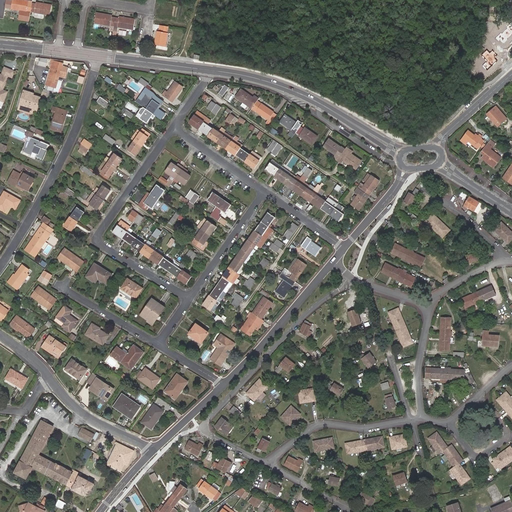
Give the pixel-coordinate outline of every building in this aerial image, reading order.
[(31,12),(32,3),(28,3),(28,1),(20,0),(12,0),(12,1),(7,0),(6,0),(5,8),(11,9),(20,10),(27,11),(26,16),(30,17),(31,12)] [(36,4),(32,3),(31,12),(35,13),(43,14),(50,15),(51,5),(36,3),(36,4)] [(161,20),(160,25),(168,27),(169,21),(170,21),(172,8),(163,6),(160,19),(161,20)] [(109,30),(113,31),(114,26),(115,18),(112,17),(112,16),(97,13),(95,23),(110,26),(109,30)] [(119,19),(115,18),(114,26),(118,27),(133,30),(135,20),(120,17),(119,19)] [(511,40),(511,24),(510,22),(494,35),(504,47),(511,40)] [(168,27),(160,25),(159,31),(158,31),(156,45),(166,46),(168,33),(167,33),(168,27)] [(487,71),(499,62),(488,49),(477,58),(487,71)] [(56,88),(59,77),(64,78),(67,68),(61,66),(62,64),(53,61),(51,65),(47,81),(46,85),(56,88)] [(2,75),(0,74),(0,100),(3,102),(7,93),(2,91),(8,77),(10,71),(4,68),(2,75)] [(141,78),(138,82),(146,88),(148,85),(149,84),(141,78)] [(175,82),(168,92),(169,93),(166,97),(172,102),(183,87),(175,82)] [(125,92),(127,88),(119,83),(117,87),(125,92)] [(223,96),(228,88),(225,85),(219,93),(223,96)] [(150,97),(153,92),(150,90),(146,88),(143,92),(150,97)] [(19,105),(33,110),(36,111),(41,98),(32,95),(31,96),(30,95),(31,92),(24,89),(19,105)] [(257,101),(259,99),(255,96),(253,98),(241,90),(236,97),(252,109),(257,101)] [(108,102),(100,97),(97,102),(105,107),(108,102)] [(150,98),(143,107),(146,109),(153,100),(150,98)] [(153,100),(146,109),(152,113),(153,114),(156,116),(161,119),(165,113),(157,108),(160,105),(153,100)] [(207,108),(212,111),(216,105),(211,101),(207,108)] [(257,101),(252,109),(268,120),(266,123),(269,126),(276,115),(274,113),(274,112),(270,110),(269,111),(265,108),(265,107),(262,104),(261,104),(257,101)] [(221,107),(216,104),(216,105),(212,111),(216,114),(221,107)] [(507,118),(496,106),(487,114),(498,126),(507,118)] [(153,114),(152,113),(146,109),(143,107),(143,108),(140,108),(139,110),(140,111),(136,116),(147,123),(151,118),(153,119),(156,116),(153,114)] [(62,126),(63,126),(67,112),(57,109),(51,130),(60,133),(62,126)] [(125,114),(131,118),(133,115),(127,110),(125,114)] [(204,122),(207,118),(198,112),(195,116),(189,123),(195,127),(196,126),(200,128),(204,122)] [(230,124),(235,117),(230,114),(225,121),(230,124)] [(296,132),(300,126),(296,123),(297,122),(293,120),(292,121),(288,118),(289,117),(285,114),(280,122),(291,130),(292,129),(296,132)] [(237,121),(238,119),(235,117),(230,124),(233,126),(237,121)] [(208,136),(213,129),(207,125),(210,120),(207,118),(204,122),(200,128),(203,131),(202,132),(208,136)] [(305,129),(300,126),(296,132),(295,133),(312,145),(318,136),(314,134),(313,135),(308,132),(309,130),(306,128),(305,129)] [(219,132),(214,128),(213,129),(208,136),(214,140),(214,139),(218,141),(223,134),(219,132)] [(144,143),(149,137),(151,134),(143,129),(141,133),(137,130),(131,139),(135,141),(140,145),(143,142),(144,143)] [(482,138),(479,136),(476,134),(475,136),(469,131),(462,141),(466,144),(468,141),(479,149),(484,141),(481,139),(482,138)] [(220,145),(226,149),(234,137),(228,133),(228,134),(225,132),(223,134),(218,141),(221,144),(220,145)] [(115,141),(106,134),(103,138),(113,145),(115,141)] [(238,138),(236,137),(235,136),(234,137),(226,149),(232,153),(233,152),(236,154),(241,148),(242,146),(236,141),(238,138)] [(46,149),(48,145),(32,138),(28,147),(26,147),(24,152),(31,155),(32,152),(37,154),(36,157),(42,160),(47,150),(46,149)] [(84,139),(81,144),(82,144),(88,149),(91,144),(84,139)] [(339,158),(344,151),(340,148),(341,147),(337,144),(336,145),(332,142),(333,141),(329,139),(323,147),(339,158)] [(278,143),(274,140),(267,150),(271,153),(278,143)] [(135,155),(139,150),(138,149),(140,145),(135,141),(128,150),(135,155)] [(495,143),(491,141),(482,153),(485,155),(482,158),(494,167),(501,157),(491,149),(495,143)] [(0,150),(5,152),(8,145),(1,142),(0,143),(0,150)] [(276,156),(283,146),(278,143),(271,153),(276,156)] [(85,154),(88,149),(82,144),(80,148),(77,151),(81,154),(83,152),(85,154)] [(240,158),(245,162),(250,155),(241,148),(236,154),(240,157),(240,158)] [(353,152),(347,148),(344,151),(339,158),(337,161),(342,164),(344,161),(356,170),(362,162),(358,159),(357,160),(353,157),(354,156),(351,154),(353,152)] [(262,157),(252,151),(250,155),(245,162),(250,166),(251,164),(255,167),(262,157)] [(117,163),(118,164),(122,158),(115,153),(111,160),(107,157),(105,160),(109,163),(114,167),(117,163)] [(102,172),(109,163),(105,160),(98,170),(102,172)] [(280,169),(282,167),(272,160),(270,163),(280,169)] [(108,179),(113,171),(112,171),(114,167),(109,163),(102,172),(101,174),(108,179)] [(175,178),(179,172),(181,170),(182,167),(178,164),(177,164),(176,166),(172,163),(166,171),(166,172),(171,176),(169,179),(170,180),(166,185),(169,187),(169,186),(172,182),(173,181),(175,178)] [(272,172),(276,175),(280,169),(270,163),(265,170),(271,174),(272,172)] [(94,173),(83,165),(80,168),(91,176),(94,173)] [(188,171),(182,167),(181,170),(179,172),(175,178),(173,181),(176,183),(178,180),(185,185),(191,176),(186,173),(188,171)] [(289,176),(291,173),(282,167),(280,169),(276,175),(279,177),(278,179),(284,183),(289,176)] [(307,189),(302,185),(304,182),(305,181),(307,178),(312,171),(308,168),(307,169),(305,173),(303,175),(301,178),(294,188),(297,190),(296,192),(302,196),(307,189)] [(18,185),(24,188),(28,191),(35,179),(24,173),(23,176),(14,171),(8,182),(17,187),(18,185)] [(363,181),(366,183),(371,176),(368,174),(363,181)] [(289,176),(284,183),(290,187),(291,185),(294,188),(301,178),(297,175),(296,177),(294,180),(289,176)] [(361,190),(369,196),(379,181),(371,176),(366,183),(364,185),(361,183),(358,188),(361,190)] [(101,189),(97,195),(103,199),(106,196),(107,196),(111,191),(104,185),(101,189)] [(154,188),(150,194),(159,200),(165,190),(158,185),(155,189),(154,188)] [(65,186),(62,191),(68,195),(74,199),(77,194),(65,186)] [(307,189),(302,196),(308,200),(309,199),(313,201),(317,195),(320,190),(315,187),(314,189),(309,186),(307,189)] [(429,194),(432,192),(425,186),(422,189),(429,194)] [(359,210),(369,196),(361,190),(358,188),(357,188),(354,193),(358,195),(356,198),(354,196),(351,200),(354,201),(351,204),(359,210)] [(410,206),(419,190),(416,188),(412,194),(409,193),(404,202),(410,206)] [(190,200),(195,193),(191,190),(186,197),(190,200)] [(324,193),(320,190),(317,195),(313,201),(316,203),(315,205),(321,209),(326,202),(320,198),(324,193)] [(68,195),(62,191),(59,195),(65,199),(68,195)] [(7,204),(8,205),(15,209),(20,201),(5,192),(2,196),(3,197),(0,201),(0,208),(5,211),(7,207),(6,206),(7,204)] [(97,195),(93,192),(87,202),(91,204),(97,209),(98,209),(102,204),(100,203),(103,199),(97,195)] [(159,200),(150,194),(147,192),(141,201),(145,204),(152,209),(159,200)] [(216,207),(222,198),(213,192),(207,200),(216,207)] [(199,196),(195,193),(190,200),(194,203),(199,197),(199,196)] [(474,212),(480,203),(469,196),(463,208),(466,210),(468,208),(474,212)] [(329,197),(326,202),(321,209),(326,212),(327,211),(331,214),(338,204),(335,201),(329,197)] [(231,205),(222,198),(216,207),(210,216),(218,222),(221,218),(222,217),(218,215),(220,212),(218,211),(220,209),(222,210),(226,213),(231,205)] [(94,213),(97,209),(91,204),(88,209),(94,213)] [(343,207),(338,204),(331,214),(334,216),(333,218),(339,222),(344,214),(340,212),(343,207)] [(77,207),(71,217),(77,221),(79,218),(80,218),(84,212),(77,207)] [(128,218),(134,222),(134,221),(139,215),(133,210),(128,218)] [(265,219),(263,223),(268,226),(275,217),(268,212),(264,218),(265,219)] [(178,218),(179,216),(175,213),(169,222),(173,225),(178,218)] [(413,225),(418,218),(413,214),(407,221),(413,225)] [(433,214),(430,217),(432,220),(435,218),(439,223),(440,222),(433,214)] [(71,217),(67,215),(65,218),(68,220),(64,227),(71,232),(76,225),(74,224),(77,221),(71,217)] [(139,215),(134,221),(139,225),(144,218),(139,215)] [(41,221),(48,225),(51,220),(45,216),(41,221)] [(432,220),(430,217),(426,222),(442,238),(446,234),(443,231),(446,228),(440,222),(439,223),(435,218),(432,220)] [(202,230),(210,236),(214,230),(213,229),(215,225),(208,220),(202,230)] [(420,221),(414,227),(419,232),(425,226),(420,221)] [(511,233),(502,222),(494,230),(500,237),(501,236),(505,241),(504,242),(507,245),(511,240),(511,233)] [(44,223),(41,227),(49,233),(51,234),(54,230),(44,223)] [(267,239),(273,230),(268,226),(263,223),(260,226),(259,225),(255,231),(258,233),(262,236),(265,238),(267,239)] [(289,240),(298,227),(293,223),(283,237),(289,240)] [(122,238),(127,231),(118,225),(112,232),(118,236),(119,235),(122,238)] [(33,241),(32,240),(26,250),(35,256),(46,241),(44,239),(49,233),(41,227),(38,231),(40,232),(33,241)] [(157,238),(162,231),(157,228),(153,234),(153,235),(157,238)] [(195,239),(192,243),(203,250),(206,246),(204,245),(206,241),(210,236),(202,230),(199,228),(195,233),(198,235),(195,239)] [(136,238),(127,231),(122,238),(126,240),(125,241),(131,245),(136,238)] [(256,245),(259,247),(265,238),(262,236),(258,233),(255,231),(251,237),(252,238),(250,241),(256,245)] [(146,244),(136,238),(131,245),(137,249),(138,248),(141,251),(146,244)] [(172,246),(176,241),(172,238),(167,244),(171,247),(172,246)] [(274,244),(280,248),(283,243),(277,239),(274,244)] [(321,248),(311,241),(310,242),(306,239),(301,246),(315,256),(321,248)] [(152,243),(148,240),(146,244),(141,251),(145,253),(144,254),(150,258),(155,251),(149,247),(151,244),(152,243)] [(246,244),(242,250),(249,255),(256,245),(250,241),(247,245),(246,244)] [(276,252),(280,248),(274,244),(273,243),(270,248),(276,252)] [(391,253),(406,260),(411,249),(408,248),(408,249),(396,243),(391,253)] [(73,255),(73,254),(65,248),(58,258),(71,267),(72,266),(75,268),(80,261),(73,255)] [(411,249),(406,260),(421,268),(425,258),(413,252),(414,251),(411,249)] [(191,259),(194,253),(190,250),(185,257),(190,260),(191,259)] [(249,255),(242,250),(238,255),(240,256),(237,259),(243,263),(249,255)] [(160,263),(164,257),(155,251),(150,258),(155,262),(156,261),(160,263)] [(199,256),(194,253),(191,259),(195,262),(199,256)] [(84,262),(73,254),(73,255),(80,261),(75,268),(72,266),(71,267),(77,271),(84,262)] [(477,254),(466,256),(468,264),(478,262),(478,261),(480,260),(480,257),(478,257),(477,254)] [(243,263),(245,265),(252,256),(249,255),(243,263)] [(163,267),(168,271),(173,264),(164,257),(160,263),(163,266),(163,267)] [(261,263),(266,266),(270,261),(264,258),(261,263)] [(290,271),(298,260),(295,258),(287,269),(290,271)] [(239,274),(245,265),(243,263),(237,259),(235,263),(233,262),(229,268),(236,273),(239,274)] [(182,270),(185,266),(176,260),(173,264),(168,271),(174,275),(177,277),(178,276),(182,270)] [(285,274),(295,281),(306,265),(298,260),(290,271),(287,269),(285,268),(282,272),(285,274)] [(112,275),(95,263),(86,277),(96,282),(98,278),(107,284),(112,275)] [(263,271),(266,266),(261,263),(258,267),(263,271)] [(396,280),(402,269),(399,268),(398,269),(386,263),(381,272),(396,280)] [(27,273),(29,270),(22,265),(15,275),(14,274),(8,282),(17,289),(29,274),(27,273)] [(233,284),(239,275),(239,274),(236,273),(229,268),(225,274),(226,274),(224,278),(230,282),(233,284)] [(404,271),(402,269),(396,280),(411,287),(416,278),(403,271),(404,271)] [(192,277),(182,270),(178,276),(182,279),(181,280),(187,284),(192,277)] [(41,275),(49,280),(52,275),(44,271),(41,275)] [(283,297),(295,281),(285,274),(282,279),(284,280),(281,284),(282,284),(279,288),(278,288),(276,291),(283,297)] [(46,285),(49,280),(41,275),(38,280),(46,285)] [(247,280),(254,284),(256,281),(249,276),(247,280)] [(143,288),(128,278),(121,289),(136,299),(143,288)] [(224,291),(230,282),(224,278),(222,281),(220,280),(216,286),(224,291)] [(250,289),(254,284),(247,280),(244,284),(250,289)] [(224,291),(216,286),(212,292),(213,293),(211,296),(217,300),(224,291)] [(477,292),(481,303),(484,302),(483,301),(496,295),(491,286),(477,292)] [(45,293),(46,292),(39,287),(32,296),(44,305),(44,304),(47,306),(53,299),(45,293)] [(265,297),(268,293),(262,289),(259,293),(265,297)] [(57,300),(46,292),(45,293),(53,299),(47,306),(44,304),(44,305),(50,309),(57,300)] [(475,306),(481,303),(477,292),(461,299),(465,308),(475,304),(475,306)] [(235,299),(241,303),(244,298),(236,293),(233,297),(235,299)] [(218,306),(220,303),(217,300),(211,296),(208,300),(207,299),(204,305),(211,310),(215,303),(218,306)] [(254,313),(261,319),(273,303),(265,297),(262,301),(263,302),(260,306),(259,305),(254,313)] [(148,320),(153,324),(156,319),(155,319),(164,307),(153,299),(141,315),(148,320)] [(237,308),(241,303),(235,299),(231,304),(237,308)] [(0,318),(2,320),(9,311),(1,305),(0,306),(0,318)] [(70,332),(78,321),(69,315),(72,311),(65,306),(56,317),(65,323),(62,327),(70,332)] [(353,326),(361,323),(357,309),(348,312),(353,326)] [(398,309),(393,311),(395,315),(391,316),(393,320),(394,323),(393,323),(396,330),(405,326),(398,309)] [(254,313),(253,312),(251,314),(248,319),(241,329),(242,330),(254,313)] [(257,330),(264,321),(261,319),(254,313),(242,330),(250,335),(255,328),(257,330)] [(27,326),(29,324),(18,316),(10,325),(17,331),(18,330),(29,338),(34,331),(27,326)] [(225,320),(226,318),(223,316),(222,318),(219,316),(215,321),(221,324),(222,324),(225,320)] [(441,317),(440,334),(452,335),(452,332),(451,332),(451,318),(441,317)] [(312,324),(305,321),(299,332),(310,337),(312,332),(309,330),(312,324)] [(100,328),(92,323),(86,335),(103,345),(109,335),(100,330),(100,328)] [(201,343),(209,333),(196,324),(189,334),(201,343)] [(405,326),(396,330),(399,337),(400,337),(403,343),(406,341),(408,345),(413,343),(405,326)] [(489,331),(483,330),(482,346),(499,347),(500,336),(489,335),(489,331)] [(221,343),(218,348),(210,359),(220,366),(228,354),(226,353),(228,349),(230,351),(235,344),(221,334),(217,341),(221,343)] [(452,335),(440,334),(439,351),(449,351),(450,338),(451,338),(452,335)] [(64,349),(65,350),(67,347),(50,336),(43,347),(48,350),(49,348),(56,353),(55,355),(58,357),(64,349)] [(400,337),(399,337),(403,347),(408,345),(406,341),(403,343),(400,337)] [(127,354),(123,350),(117,346),(111,355),(131,370),(145,352),(134,344),(129,352),(127,354)] [(368,368),(377,362),(370,352),(365,356),(363,354),(360,356),(368,368)] [(289,373),(296,364),(287,357),(276,371),(279,373),(283,368),(289,373)] [(80,380),(87,369),(72,359),(65,370),(80,380)] [(426,379),(448,380),(448,367),(445,367),(445,369),(426,368),(426,379)] [(448,367),(448,380),(464,380),(465,370),(451,369),(451,368),(448,367)] [(153,389),(160,379),(146,368),(139,379),(153,389)] [(22,389),(28,379),(11,369),(5,379),(22,389)] [(475,382),(471,372),(466,375),(470,385),(475,382)] [(180,390),(181,391),(188,382),(178,374),(165,391),(174,398),(180,390)] [(102,394),(108,398),(114,389),(97,378),(90,389),(100,396),(102,394)] [(268,387),(260,379),(253,387),(254,387),(249,392),(248,391),(246,394),(254,402),(268,387)] [(340,396),(344,389),(329,380),(326,385),(329,387),(328,388),(340,396)] [(299,391),(301,403),(306,402),(306,401),(315,399),(314,389),(299,391)] [(497,400),(500,404),(501,403),(502,404),(511,416),(511,399),(506,392),(497,400)] [(125,411),(133,416),(140,406),(123,394),(114,406),(124,413),(125,411)] [(388,409),(396,407),(393,396),(392,396),(392,394),(385,396),(386,398),(385,398),(388,409)] [(500,404),(511,417),(511,416),(502,404),(501,403),(500,404)] [(152,429),(164,411),(154,404),(142,422),(152,429)] [(237,417),(241,412),(234,406),(230,411),(237,417)] [(293,421),(299,414),(292,406),(281,418),(290,426),(294,422),(293,421)] [(228,435),(234,427),(222,417),(215,427),(223,433),(224,432),(228,435)] [(33,466),(66,484),(74,471),(73,470),(72,472),(57,464),(56,466),(52,464),(53,462),(39,455),(53,427),(42,421),(15,472),(26,479),(33,466)] [(90,441),(94,434),(82,428),(79,435),(90,441)] [(454,449),(452,446),(448,449),(443,442),(442,443),(439,438),(440,437),(437,434),(429,440),(433,446),(436,451),(439,455),(443,452),(447,458),(454,467),(450,470),(461,485),(470,478),(465,472),(464,473),(460,468),(461,467),(459,463),(462,461),(458,454),(457,455),(453,450),(454,449)] [(400,438),(390,439),(392,449),(406,447),(404,435),(399,436),(400,438)] [(353,444),(353,443),(345,444),(347,454),(366,451),(371,450),(384,447),(382,437),(374,439),(375,440),(369,441),(368,441),(368,440),(360,441),(360,443),(353,444)] [(265,452),(270,442),(263,438),(257,450),(261,452),(262,450),(265,452)] [(318,442),(317,441),(313,442),(315,452),(334,449),(332,438),(324,440),(324,441),(318,442)] [(198,456),(204,445),(200,443),(199,445),(190,440),(185,449),(198,456)] [(135,451),(116,442),(115,444),(116,445),(106,465),(121,472),(124,465),(127,466),(135,451)] [(87,448),(82,460),(87,462),(92,450),(87,448)] [(506,450),(501,453),(503,455),(508,463),(511,460),(511,448),(511,449),(511,448),(507,452),(506,450)] [(211,461),(214,453),(210,451),(206,458),(211,461)] [(498,458),(494,461),(494,462),(492,463),(496,469),(498,467),(500,469),(508,463),(503,455),(501,453),(497,456),(498,458)] [(212,466),(226,473),(232,462),(226,459),(228,457),(223,455),(219,464),(215,461),(212,466)] [(298,460),(289,456),(285,464),(298,471),(303,460),(299,458),(298,460)] [(237,473),(241,467),(235,464),(231,470),(237,473)] [(74,471),(66,484),(73,488),(72,489),(83,495),(86,494),(89,489),(91,490),(94,484),(80,476),(81,474),(74,471)] [(400,485),(408,482),(405,472),(394,476),(397,488),(401,487),(400,485)] [(155,473),(150,476),(154,482),(158,479),(155,473)] [(221,473),(220,476),(240,486),(241,483),(234,479),(235,477),(226,473),(225,475),(221,473)] [(339,486),(340,479),(330,476),(329,480),(327,479),(326,484),(339,486)] [(199,489),(206,494),(212,486),(202,479),(197,485),(200,488),(199,489)] [(175,482),(170,481),(169,490),(171,492),(181,499),(188,489),(181,484),(178,488),(175,485),(175,482)] [(278,496),(282,488),(270,482),(266,489),(268,490),(268,491),(278,496)] [(217,486),(214,483),(212,486),(206,494),(213,499),(216,500),(221,493),(218,491),(219,491),(215,488),(217,486)] [(375,495),(382,493),(379,484),(372,486),(375,495)] [(246,492),(241,488),(234,493),(237,495),(238,494),(242,497),(246,492)] [(371,506),(375,499),(361,491),(357,498),(371,506)] [(171,497),(167,502),(174,508),(181,499),(171,492),(169,495),(171,497)] [(253,505),(258,498),(254,495),(249,502),(253,505)] [(42,503),(48,507),(51,500),(45,497),(42,503)] [(262,501),(258,498),(253,505),(257,508),(262,501)] [(57,505),(64,508),(66,502),(59,499),(57,505)] [(511,511),(511,503),(511,500),(492,508),(493,511),(511,511)] [(308,507),(296,501),(292,509),(297,511),(313,511),(314,510),(313,509),(314,507),(309,505),(308,507)] [(175,511),(177,510),(174,508),(167,502),(167,503),(166,504),(164,507),(160,511),(157,510),(155,511),(175,511)] [(448,511),(461,511),(458,502),(447,506),(448,511)] [(45,511),(46,511),(40,509),(33,505),(29,503),(28,506),(27,504),(22,505),(24,511),(23,511),(45,511)] [(277,508),(271,503),(269,506),(275,511),(277,508)]
